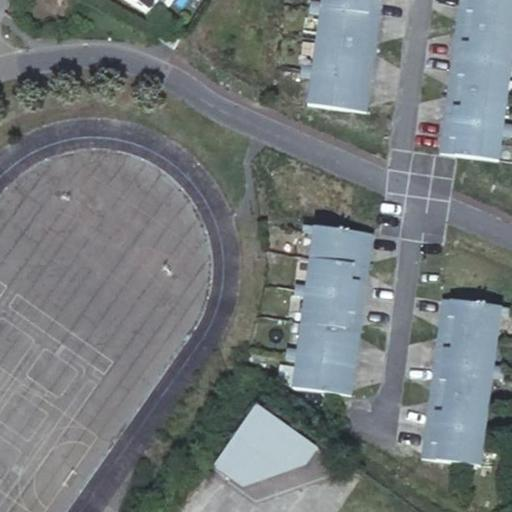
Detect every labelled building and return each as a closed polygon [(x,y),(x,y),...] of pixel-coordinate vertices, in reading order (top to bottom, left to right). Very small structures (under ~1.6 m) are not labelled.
[(153,0),(121,0),(144,14),(153,0)] [(373,21),(375,5),(340,0),(305,0),(305,1),(316,2),(312,28),(363,36),(365,20),(373,21)] [(511,3),(491,0),(455,0),(453,11),(461,11),(459,27),(510,35),(511,19),(511,3)] [(461,11),(453,11),(451,26),(459,27),(461,11)] [(365,20),(363,36),(370,37),(373,21),(365,20)] [(459,27),(451,26),(449,42),(456,42),(459,27)] [(449,42),(446,57),(511,67),(511,61),(506,61),(510,35),(459,27),(456,42),(449,42)] [(296,58),(366,69),(368,52),(360,52),(363,36),(312,28),(308,54),(297,52),(296,58)] [(175,45),(159,35),(153,45),(170,55),(175,45)] [(370,37),(363,36),(360,52),(368,52),(370,37)] [(511,67),(446,57),(444,73),(452,74),(449,89),(500,97),(504,72),(511,72),(511,67)] [(363,86),(366,69),(296,58),(295,64),(306,66),(302,93),(353,100),(355,84),(363,86)] [(452,74),(444,73),(441,89),(449,89),(452,74)] [(363,86),(355,84),(353,100),(360,101),(363,86)] [(439,104),(437,120),(506,130),(507,125),(496,124),(500,97),(449,89),(446,105),(439,104)] [(449,89),(441,89),(439,104),(446,105),(449,89)] [(506,130),(437,120),(434,136),(442,137),(439,153),(490,160),(494,135),(505,136),(506,130)] [(442,137),(434,136),(432,151),(439,153),(442,137)] [(359,200),(337,196),(333,216),(355,219),(359,200)] [(358,235),(289,223),(288,229),(299,231),(294,257),(345,265),(348,249),(355,251),(358,235)] [(355,251),(348,249),(345,265),(353,266),(355,251)] [(278,287),(347,298),(350,282),(343,280),(345,265),(294,257),(290,282),(279,281),(278,287)] [(353,266),(345,265),(343,280),(350,282),(353,266)] [(453,270),(432,267),(429,285),(450,289),(453,270)] [(345,314),(347,298),(278,287),(277,293),(288,295),(284,320),(335,329),(338,313),(345,314)] [(495,312),(426,300),(424,316),(431,318),(429,333),(480,341),(484,316),(495,318),(495,312)] [(345,314),(338,313),(335,329),(342,330),(345,314)] [(424,316),(421,332),(429,333),(431,318),(424,316)] [(268,350),(337,362),(340,345),(332,344),(335,329),(284,320),(280,346),(269,344),(268,350)] [(342,330),(335,329),(332,344),(340,345),(342,330)] [(429,333),(421,332),(419,347),(426,349),(429,333)] [(416,364),(485,375),(486,369),(476,367),(480,341),(429,333),(426,349),(419,347),(416,364)] [(334,378),(337,362),(268,350),(267,356),(278,358),(273,384),(324,392),(327,377),(334,378)] [(485,375),(416,364),(413,380),(421,381),(418,396),(469,405),(474,379),(484,381),(485,375)] [(334,378),(327,377),(324,392),(332,393),(334,378)] [(421,381),(413,380),(411,396),(418,396),(421,381)] [(408,411),(406,427),(475,438),(476,432),(465,431),(469,405),(418,396),(415,412),(408,411)] [(418,396),(411,396),(408,411),(415,412),(418,396)] [(317,477),(237,424),(192,485),(239,494),(248,481),(274,499),(303,496),(317,477)] [(475,438),(406,427),(403,443),(410,445),(408,460),(459,469),(463,443),(474,445),(475,438)] [(410,445),(403,443),(400,459),(408,460),(410,445)]
